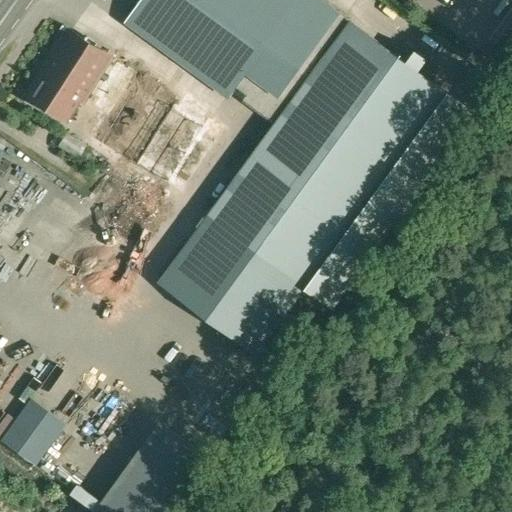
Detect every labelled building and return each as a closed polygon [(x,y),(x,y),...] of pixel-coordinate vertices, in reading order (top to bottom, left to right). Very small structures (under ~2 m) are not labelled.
[(142,0),(126,22),(136,29),(227,96),(246,69),(291,102),(350,21),(320,0),(142,0)] [(511,47),(511,9),(491,39),(509,52),(511,47)] [(208,215),(160,281),(257,352),(306,286),(332,305),(473,112),(447,92),(418,71),(406,62),(350,21),(291,102),(208,215)] [(181,191),(223,125),(178,98),(179,97),(67,31),(41,71),(44,72),(28,96),(68,121),(79,103),(86,108),(90,102),(107,113),(92,136),(181,191)] [(502,63),(474,43),(465,54),(493,75),(502,63)] [(406,62),(418,71),(427,58),(416,50),(406,62)] [(88,157),(92,142),(75,136),(70,151),(88,157)] [(38,187),(44,174),(31,168),(21,193),(55,208),(65,186),(55,181),(50,193),(38,187)] [(118,234),(126,223),(104,207),(91,226),(98,230),(102,223),(118,234)] [(192,322),(179,349),(191,354),(203,327),(192,322)] [(237,380),(250,391),(259,381),(246,370),(237,380)] [(2,406),(0,409),(0,425),(25,442),(34,428),(2,406)]
